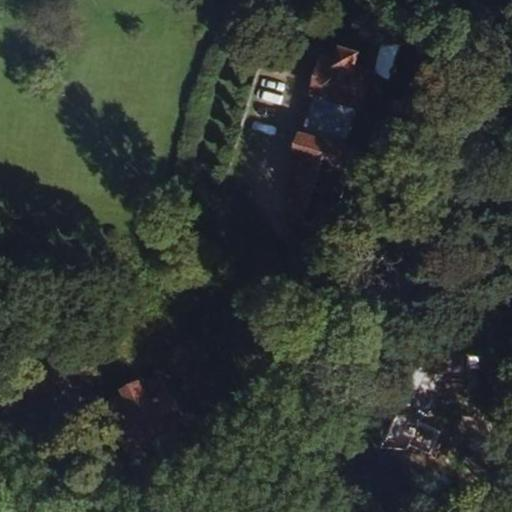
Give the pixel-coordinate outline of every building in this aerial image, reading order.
[(397,77),(408,38),(384,31),(374,63),(372,69),(397,77)] [(327,215),(372,69),(374,63),(363,60),(366,49),(342,42),(339,51),(326,47),(296,145),(311,150),(294,205),(327,215)] [(262,100),(258,123),(279,126),(283,104),(262,100)] [(258,349),(258,314),(204,314),(204,349),(258,349)] [(426,352),(431,389),(462,386),(458,348),(426,352)] [(187,420),(160,371),(107,400),(134,449),(187,420)] [(422,446),(439,402),(411,391),(394,436),(422,446)]
